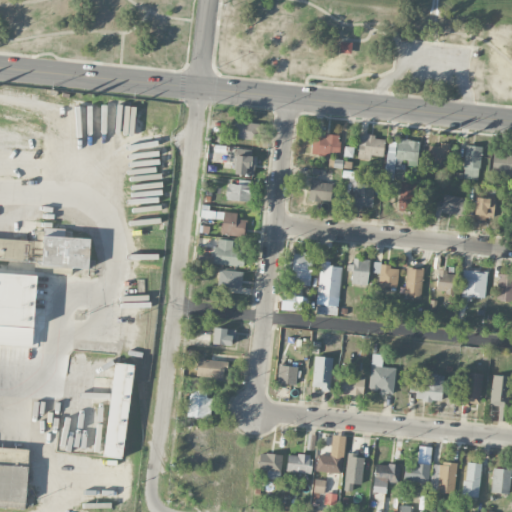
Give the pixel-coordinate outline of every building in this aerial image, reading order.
[(258,139),(258,122),(234,122),(233,138),(258,139)] [(383,156),(384,139),(375,138),(375,134),(359,133),(358,159),(371,159),(371,155),(383,156)] [(339,155),(340,135),(312,134),(311,154),(339,155)] [(388,141),(384,178),(402,180),(404,165),(416,166),(419,141),(399,138),(398,143),(388,141)] [(448,145),(428,144),(427,165),(447,165),(448,145)] [(478,180),(482,147),(466,145),(462,178),(478,180)] [(343,156),(352,157),(353,147),(344,146),(343,156)] [(240,154),(236,153),(234,174),(250,175),(253,150),(240,149),(240,154)] [(511,151),(492,151),(492,175),(511,175),(511,151)] [(311,178),(332,179),(332,170),(312,169),(311,178)] [(226,184),(226,200),(251,201),(251,180),(239,180),(239,184),(226,184)] [(308,200),(331,201),(331,181),(309,180),(308,200)] [(373,182),(348,181),(347,199),(353,199),(352,207),(372,208),(373,182)] [(416,184),(399,183),(398,210),(415,211),(416,184)] [(466,198),(444,194),(440,211),(462,216),(466,198)] [(475,196),(474,218),(493,218),(494,196),(475,196)] [(246,220),(236,218),(236,214),(213,211),(212,218),(222,218),(221,234),(245,236),(246,220)] [(42,266),(88,267),(89,237),(42,236),(42,266)] [(232,248),(232,240),(218,239),(218,247),(213,247),(213,264),(244,265),(244,248),(232,248)] [(310,285),(312,253),(292,253),(291,284),(310,285)] [(368,259),(352,258),(352,264),(350,264),(349,284),(367,285),(368,259)] [(341,266),(330,266),(331,261),(319,260),(316,313),(338,315),(341,266)] [(376,285),(397,288),(398,267),(378,265),(376,285)] [(422,268),(406,267),(404,296),(420,297),(422,268)] [(455,274),(447,273),(447,270),(437,269),(436,290),(454,291),(455,274)] [(242,271),(218,270),(217,286),(242,287),(242,271)] [(485,297),(486,272),(462,271),(461,297),(485,297)] [(511,300),(511,274),(497,274),(497,300),(511,300)] [(307,310),(308,297),(294,296),(294,310),(307,310)] [(232,346),(234,329),(213,327),(212,343),(232,346)] [(185,360),(205,360),(205,349),(186,348),(185,360)] [(382,366),(383,355),(372,354),(368,389),(379,390),(379,393),(393,394),(395,367),(382,366)] [(330,388),(332,357),(314,356),(312,387),(330,388)] [(196,376),(223,377),(223,360),(197,359),(196,376)] [(122,458),(134,365),(114,362),(102,456),(122,458)] [(277,383),(296,384),(297,365),(278,365),(277,383)] [(480,405),(481,373),(463,372),(462,404),(480,405)] [(410,399),(441,401),(443,374),(424,373),(423,382),(412,382),(410,399)] [(364,376),(339,375),(339,394),(363,395),(364,376)] [(507,408),(510,377),(493,375),(489,406),(507,408)] [(211,397),(188,396),(187,417),(210,418),(211,397)] [(344,436),(332,435),(330,455),(316,454),(316,471),(342,473),(344,436)] [(279,480),(282,455),(259,453),(258,469),(267,470),(266,478),(279,480)] [(310,472),(311,455),(287,454),(286,472),(310,472)] [(363,455),(346,455),(345,490),(352,490),(352,483),(362,484),(363,455)] [(431,491),(454,492),(455,463),(432,462),(431,491)] [(463,495),(478,496),(480,463),(465,462),(463,495)] [(429,464),(404,463),(403,481),(429,482),(429,464)] [(399,486),(400,464),(374,464),(373,491),(386,491),(386,486),(399,486)] [(510,468),(492,467),(491,492),(509,493),(510,468)] [(313,492),(323,493),(325,480),(314,478),(313,492)]
